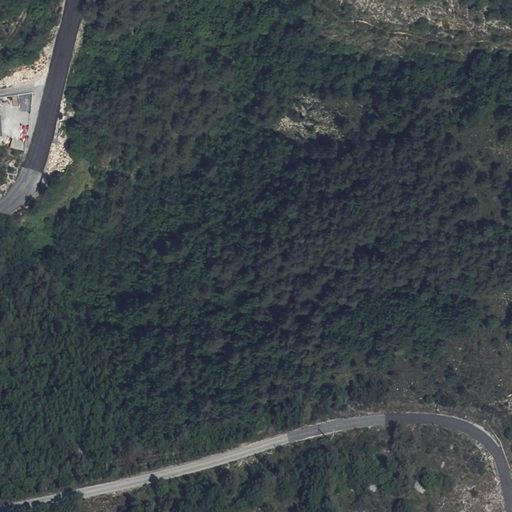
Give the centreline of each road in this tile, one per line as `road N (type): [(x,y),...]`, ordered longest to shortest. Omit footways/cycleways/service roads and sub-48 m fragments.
road 1 (unclassified): [(0,509),(335,421),(428,414),(466,424),(498,448),(511,496)]
road 2 (secondary): [(0,208),(28,181),(75,0)]
